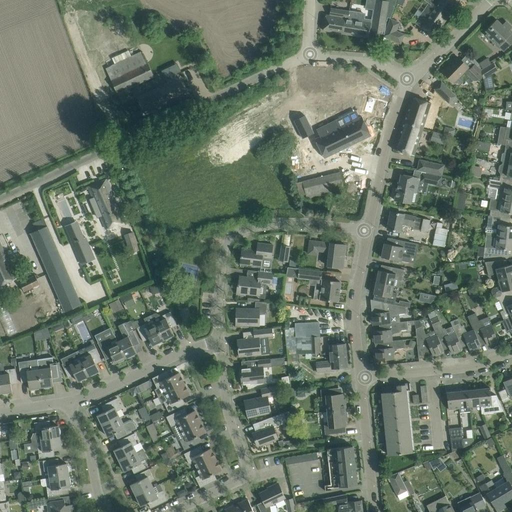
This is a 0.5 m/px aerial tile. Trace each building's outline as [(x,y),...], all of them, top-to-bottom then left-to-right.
[(373,10),(371,18),(386,20),(387,17),(390,18),(396,0),(386,0),(386,1),(382,0),(375,0),(374,7),(373,7),(373,10)] [(425,0),(425,1),(429,3),(429,4),(449,17),(460,0),(425,0)] [(435,36),(449,17),(429,4),(415,23),(435,36)] [(346,11),(331,8),(329,16),(326,15),(324,30),(342,34),(345,18),(346,11)] [(348,19),(349,12),(346,11),(345,18),(342,34),(368,38),(371,22),(348,19)] [(396,31),(399,23),(391,20),(384,36),(400,43),(404,35),(396,31)] [(502,25),(496,20),(485,31),(487,33),(486,35),(494,42),(504,52),(511,43),(511,32),(511,33),(509,31),(511,27),(506,21),(502,25)] [(133,46),(151,39),(147,29),(129,36),(133,46)] [(154,76),(142,51),(106,68),(117,94),(154,76)] [(465,72),(469,68),(480,79),(482,76),(481,70),(475,64),(473,63),(468,58),(466,56),(465,56),(466,57),(466,56),(468,58),(463,62),(461,61),(458,57),(443,72),(454,83),(465,72)] [(480,64),(483,69),(487,67),(492,64),(488,59),(480,64)] [(492,64),(487,67),(483,69),(481,70),(482,76),(484,79),(492,74),(498,70),(494,63),(492,64)] [(187,93),(177,73),(166,78),(168,82),(137,97),(145,113),(187,93)] [(494,77),(486,78),(488,91),(495,90),(494,77)] [(435,89),(452,106),(459,99),(442,82),(435,89)] [(373,93),(371,101),(385,105),(388,98),(373,93)] [(403,122),(422,129),(431,103),(412,97),(403,122)] [(475,107),(472,110),(480,117),(481,110),(478,107),(475,107)] [(304,115),(294,120),(303,138),(313,133),(304,115)] [(361,117),(314,140),(324,159),(370,136),(361,117)] [(413,156),(422,129),(403,122),(394,149),(393,149),(413,156)] [(433,140),(446,144),(448,135),(436,131),(433,140)] [(511,146),(505,146),(504,153),(503,153),(501,161),(502,162),(502,163),(511,165),(511,146)] [(442,175),(444,165),(420,160),(417,170),(442,175)] [(511,165),(502,163),(502,165),(500,166),(499,171),(500,173),(499,181),(511,183),(511,182),(511,165)] [(464,180),(466,170),(457,168),(455,178),(464,180)] [(340,172),(302,181),(305,191),(305,194),(307,199),(344,189),(340,172)] [(441,177),(425,173),(423,182),(440,186),(441,177)] [(395,201),(411,204),(411,203),(417,204),(418,203),(420,194),(419,193),(417,193),(420,178),(416,178),(401,175),(400,183),(399,182),(395,201)] [(107,179),(88,187),(93,198),(89,199),(97,218),(101,217),(106,229),(125,221),(107,179)] [(511,183),(499,181),(489,179),(487,188),(497,189),(496,198),(496,199),(511,201),(511,189),(511,183)] [(511,201),(496,199),(496,198),(491,197),(488,209),(490,210),(489,216),(505,219),(506,213),(511,213),(511,201)] [(438,222),(423,219),(404,215),(404,214),(391,212),(387,229),(400,232),(402,222),(414,224),(413,229),(435,233),(438,222)] [(505,219),(489,216),(488,216),(487,226),(485,228),(485,231),(486,233),(485,235),(490,236),(511,238),(511,226),(504,226),(505,219)] [(81,305),(44,219),(33,224),(36,231),(31,233),(65,312),(81,305)] [(80,229),(69,234),(77,253),(90,247),(86,238),(84,238),(80,229)] [(138,244),(134,232),(125,235),(129,247),(138,244)] [(511,238),(490,236),(489,243),(489,248),(485,247),(478,246),(477,256),(484,257),(484,258),(501,256),(502,249),(511,250),(511,238)] [(397,246),(384,243),(381,257),(401,262),(401,261),(408,262),(410,255),(411,255),(413,243),(398,240),(397,246)] [(343,268),(346,245),(310,241),(308,254),(317,255),(318,251),(329,252),(327,266),(343,268)] [(0,286),(17,278),(0,242),(0,286)] [(262,258),(271,259),(273,245),(258,243),(257,250),(242,248),(240,264),(261,267),(262,258)] [(288,261),(291,247),(281,246),(279,260),(288,261)] [(499,280),(511,276),(511,264),(503,267),(501,261),(485,262),(489,276),(497,274),(499,280)] [(374,282),(394,286),(395,279),(402,281),(404,270),(392,267),(390,273),(379,270),(378,273),(376,273),(374,282)] [(299,269),(298,278),(311,279),(310,284),(315,285),(313,299),(320,300),(338,302),(340,282),(321,280),(322,271),(299,269)] [(261,283),(272,285),(273,273),(259,271),(258,278),(240,276),(239,284),(238,284),(237,295),(245,296),(245,294),(259,296),(261,283)] [(20,283),(24,292),(40,284),(35,275),(20,283)] [(499,301),(511,297),(509,290),(511,289),(511,276),(499,280),(501,287),(498,287),(497,287),(493,288),(491,290),(492,296),(495,297),(496,301),(499,301)] [(392,292),(394,286),(374,282),(372,291),(374,291),(374,294),(384,296),(383,302),(395,305),(395,303),(397,293),(392,292)] [(452,282),(442,285),(444,293),(454,290),(452,282)] [(475,287),(462,292),(462,294),(468,291),(470,295),(471,297),(478,294),(477,292),(475,287)] [(131,292),(122,296),(125,302),(133,298),(131,292)] [(505,320),(511,317),(511,316),(511,299),(511,297),(499,301),(504,311),(502,312),(505,320)] [(119,299),(113,302),(116,310),(123,307),(119,299)] [(255,309),(236,308),(236,326),(259,326),(260,314),(267,314),(267,302),(255,302),(255,309)] [(383,302),(381,302),(382,312),(372,313),(372,315),(370,315),(371,324),(373,323),(373,325),(383,324),(390,323),(390,316),(398,314),(406,313),(410,312),(409,308),(406,307),(395,305),(383,302)] [(177,326),(177,325),(170,312),(161,317),(160,315),(155,313),(151,315),(155,324),(163,340),(166,339),(166,340),(172,338),(171,336),(174,335),(170,326),(176,323),(177,325),(176,325),(177,326)] [(477,338),(478,338),(483,336),(487,346),(489,345),(490,346),(497,343),(497,342),(498,341),(491,325),(485,327),(480,320),(479,321),(475,313),(468,317),(473,330),(474,330),(477,338)] [(443,329),(439,321),(437,316),(430,320),(436,335),(442,346),(447,344),(451,353),(453,353),(454,354),(461,351),(461,349),(462,349),(460,344),(455,333),(449,335),(444,328),(443,329)] [(474,330),(473,330),(467,333),(463,326),(461,326),(458,318),(450,322),(455,333),(460,344),(466,341),(470,351),(472,350),(472,352),(480,348),(479,347),(481,346),(478,338),(477,338),(474,330)] [(426,335),(422,326),(419,320),(415,321),(415,325),(415,329),(416,329),(418,349),(419,358),(419,359),(419,358),(418,349),(425,348),(429,346),(430,350),(433,356),(435,355),(435,357),(443,353),(442,352),(444,351),(444,350),(442,346),(436,335),(430,338),(428,335),(426,336),(426,335)] [(392,341),(392,334),(400,332),(400,331),(408,330),(408,325),(415,325),(415,321),(390,323),(383,324),(384,330),(374,331),(374,333),(372,333),(373,342),(375,341),(375,343),(385,342),(392,341)] [(133,330),(130,331),(126,322),(118,326),(123,335),(124,339),(118,342),(126,358),(128,357),(129,358),(134,356),(134,355),(137,353),(132,344),(138,341),(139,343),(139,344),(139,343),(133,330)] [(297,354),(321,353),(319,322),(295,323),(297,354)] [(155,324),(149,327),(147,323),(137,328),(143,342),(144,341),(143,341),(143,339),(148,336),(153,345),(156,344),(156,345),(162,342),(161,341),(163,340),(155,324)] [(268,345),(267,337),(273,337),(272,329),(254,331),(255,338),(238,340),(239,357),(261,355),(260,346),(268,345)] [(115,335),(98,342),(98,343),(106,360),(106,359),(105,357),(111,355),(115,363),(118,362),(119,363),(124,361),(124,359),(126,358),(118,342),(115,335)] [(411,339),(408,346),(414,349),(417,342),(411,339)] [(385,342),(386,348),(375,349),(376,351),(374,351),(375,359),(376,359),(377,361),(394,359),(393,352),(397,351),(397,349),(405,348),(404,340),(392,341),(385,342)] [(331,357),(347,355),(345,343),(329,345),(331,357)] [(80,360),(88,376),(91,375),(91,376),(97,374),(96,373),(99,371),(95,362),(101,359),(102,361),(101,361),(102,362),(95,348),(85,353),(87,357),(80,360)] [(86,377),(88,376),(80,360),(77,352),(61,359),(63,363),(62,364),(67,375),(68,377),(68,378),(69,377),(68,377),(68,375),(73,373),(78,381),(81,380),(81,381),(87,379),(86,377)] [(332,369),(348,368),(347,355),(331,357),(331,361),(318,362),(318,373),(332,371),(332,369)] [(58,375),(57,363),(53,363),(52,358),(53,358),(53,357),(37,359),(41,388),(44,387),(44,388),(50,388),(50,386),(53,386),(52,376),(58,375)] [(255,367),(240,369),(242,384),(242,389),(243,389),(242,385),(243,384),(265,382),(264,380),(263,367),(270,367),(285,365),(284,358),(258,360),(254,361),(255,367)] [(39,388),(41,388),(37,359),(37,360),(29,361),(30,363),(24,363),(24,367),(19,368),(22,383),(22,382),(21,380),(28,379),(30,389),(33,389),(33,390),(39,389),(39,388)] [(300,369),(299,361),(288,361),(289,370),(300,369)] [(0,374),(0,391),(0,394),(3,393),(3,394),(9,394),(9,392),(12,392),(11,382),(17,381),(17,383),(17,384),(18,383),(15,369),(4,370),(5,374),(0,374)] [(165,393),(184,384),(179,373),(168,378),(166,372),(169,371),(169,370),(152,378),(157,388),(162,386),(165,393)] [(511,397),(511,396),(511,378),(504,381),(506,386),(505,389),(498,392),(503,403),(511,399),(511,397)] [(149,380),(142,383),(145,389),(146,388),(152,386),(149,380)] [(388,455),(415,452),(412,452),(406,391),(411,391),(410,383),(409,383),(410,384),(381,387),(382,394),(383,394),(384,398),(383,398),(383,406),(384,406),(385,410),(384,411),(385,419),(386,419),(386,423),(385,423),(386,431),(387,431),(387,435),(386,435),(387,443),(388,443),(389,447),(388,447),(388,455)] [(161,403),(164,402),(169,412),(182,406),(179,400),(190,395),(184,384),(165,393),(158,396),(161,403)] [(263,397),(244,401),(249,422),(249,418),(271,413),(269,404),(274,403),(272,396),(278,395),(276,386),(261,389),(263,397)] [(327,412),(346,410),(345,399),(343,400),(343,394),(339,395),(338,388),(320,390),(321,400),(326,399),(327,412)] [(479,389),(481,406),(482,414),(503,412),(496,395),(491,396),(490,388),(479,389)] [(475,407),(481,406),(479,389),(469,390),(471,412),(476,411),(475,407)] [(460,413),(471,412),(469,390),(459,391),(458,392),(460,408),(460,413)] [(448,409),(460,408),(458,392),(447,393),(448,409)] [(103,426),(120,418),(116,411),(122,409),(117,398),(102,406),(105,405),(108,410),(98,415),(99,418),(98,418),(98,420),(99,422),(100,423),(101,424),(102,424),(103,426)] [(140,410),(143,416),(149,413),(146,407),(140,410)] [(181,431),(200,422),(195,410),(184,416),(181,410),(166,417),(171,427),(178,424),(181,431)] [(274,427),(287,422),(293,419),(292,410),(283,413),(266,420),(269,427),(253,433),(258,447),(278,439),(274,427)] [(325,435),(342,433),(342,426),(346,426),(345,421),(347,420),(346,410),(327,412),(329,424),(324,425),(325,435)] [(162,411),(152,415),(154,421),(164,417),(162,411)] [(148,415),(142,418),(145,425),(151,422),(148,415)] [(131,431),(137,428),(134,422),(130,421),(123,424),(120,418),(103,426),(104,428),(103,429),(103,430),(104,432),(105,433),(106,434),(107,434),(108,437),(118,432),(120,437),(117,439),(118,439),(132,432),(131,431)] [(32,441),(60,437),(60,435),(61,433),(61,431),(60,430),(59,428),(58,426),(47,427),(46,422),(50,421),(50,420),(34,423),(36,433),(33,433),(31,439),(32,441)] [(200,422),(181,431),(185,437),(180,440),(185,450),(198,444),(195,438),(206,433),(200,422)] [(157,432),(153,423),(146,426),(150,435),(157,432)] [(485,438),(491,436),(486,424),(480,426),(485,438)] [(456,428),(449,429),(449,432),(450,434),(451,440),(463,439),(462,433),(462,427),(456,428)] [(119,461),(136,453),(133,446),(137,444),(133,434),(118,441),(119,442),(122,440),(124,445),(114,450),(115,453),(115,455),(115,456),(116,458),(118,459),(118,458),(119,461)] [(36,449),(38,448),(39,459),(55,456),(51,456),(50,451),(62,449),(61,446),(62,446),(62,445),(63,443),(62,441),(61,440),(60,440),(60,437),(32,441),(32,444),(36,449)] [(472,438),(463,439),(464,447),(473,443),(472,438)] [(491,438),(486,441),(489,447),(495,444),(491,438)] [(17,439),(10,440),(11,449),(18,448),(17,439)] [(451,440),(452,452),(464,447),(463,439),(451,440)] [(354,459),(353,446),(327,449),(328,462),(354,459)] [(197,468),(216,459),(211,448),(200,453),(197,448),(184,454),(189,464),(194,462),(197,468)] [(164,461),(170,458),(167,451),(161,454),(164,461)] [(136,453),(119,461),(121,463),(120,463),(120,465),(120,467),(121,468),(123,469),(125,472),(135,467),(137,472),(134,473),(134,474),(148,467),(144,457),(139,459),(136,453)] [(285,458),(286,461),(286,465),(287,465),(318,459),(317,453),(285,458)] [(511,477),(511,472),(503,455),(496,458),(507,479),(506,480),(507,480),(511,477)] [(50,478),(69,475),(68,473),(69,473),(69,471),(69,469),(69,468),(68,466),(67,466),(67,463),(56,465),(55,460),(58,459),(58,458),(43,461),(44,472),(49,471),(50,478)] [(162,462),(163,463),(167,465),(172,466),(174,465),(170,458),(164,461),(162,462)] [(440,458),(430,463),(432,467),(432,468),(433,470),(436,468),(443,463),(440,458)] [(201,488),(217,480),(217,479),(213,481),(211,476),(222,470),(216,459),(197,468),(201,475),(196,478),(201,488)] [(356,472),(354,459),(328,462),(330,475),(356,472)] [(432,467),(429,462),(429,461),(423,463),(426,469),(427,469),(428,470),(432,468),(432,467)] [(136,495),(153,487),(150,481),(154,479),(149,469),(135,476),(139,475),(141,480),(131,485),(132,487),(132,488),(131,489),(132,491),(133,492),(134,493),(135,493),(136,495)] [(357,485),(356,472),(330,475),(331,485),(325,485),(325,491),(332,490),(332,488),(357,485)] [(399,472),(387,477),(388,477),(397,495),(407,490),(409,495),(409,496),(410,495),(403,482),(399,472)] [(69,475),(50,478),(51,485),(46,486),(48,497),(69,494),(69,493),(60,494),(59,489),(70,487),(70,484),(71,483),(71,481),(71,479),(69,478),(69,475)] [(503,503),(511,496),(511,488),(508,482),(506,483),(503,478),(493,483),(492,480),(481,486),(491,503),(493,502),(498,511),(505,506),(503,503)] [(408,480),(403,482),(410,495),(414,493),(408,480)] [(263,501),(257,504),(260,511),(271,511),(270,506),(286,498),(279,484),(268,489),(268,488),(267,488),(268,489),(260,493),(263,501)] [(153,487),(136,495),(137,498),(137,500),(137,501),(138,503),(140,504),(141,506),(151,501),(154,506),(151,508),(151,509),(168,500),(163,490),(156,494),(153,487)] [(470,496),(457,502),(460,508),(462,511),(477,511),(476,509),(486,505),(480,493),(480,492),(471,497),(470,496)] [(348,502),(346,494),(330,497),(331,504),(338,503),(338,504),(338,511),(362,511),(362,500),(348,502)] [(70,505),(65,506),(64,500),(63,500),(63,497),(37,501),(37,506),(47,505),(48,511),(72,511),(72,510),(73,509),(73,504),(70,505)] [(454,511),(447,497),(436,503),(440,511),(454,511)] [(289,511),(296,511),(294,504),(293,498),(285,499),(287,511),(289,511)] [(253,511),(248,499),(226,510),(226,511),(253,511)]
